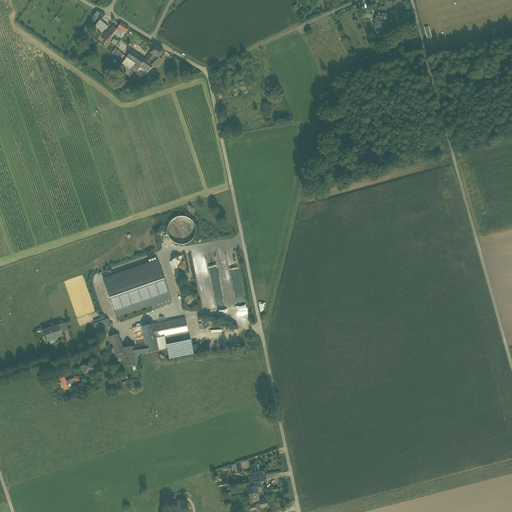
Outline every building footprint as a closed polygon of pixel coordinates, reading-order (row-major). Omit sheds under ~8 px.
[(405,10),(402,10),(404,23),(410,22),(407,6),(404,6),(405,10)] [(86,34),(100,14),(96,12),(82,32),(86,34)] [(387,20),(387,13),(376,13),(376,18),(373,18),(373,25),(375,25),(375,31),(381,31),(381,34),(385,34),(385,29),(383,29),(384,25),(387,25),(388,20),(387,20)] [(96,25),(104,31),(108,27),(100,20),(96,25)] [(121,31),(125,34),(128,28),(121,23),(117,29),(121,31)] [(104,31),(96,25),(94,27),(102,34),(104,31)] [(104,45),(107,48),(110,42),(109,42),(111,39),(110,38),(113,34),(116,36),(118,37),(119,36),(119,35),(115,31),(116,31),(112,28),(106,35),(108,37),(107,38),(108,39),(105,43),(104,45)] [(150,53),(159,58),(163,51),(155,46),(150,53)] [(111,53),(119,60),(123,55),(115,48),(111,53)] [(127,58),(135,64),(140,67),(145,60),(131,51),(126,58),(127,58)] [(150,53),(145,60),(153,67),(161,59),(159,58),(150,53)] [(125,65),(131,70),(135,64),(127,58),(123,64),(125,65)] [(147,73),(153,67),(145,60),(140,67),(140,68),(147,73)] [(140,68),(140,67),(135,64),(131,70),(133,71),(136,73),(140,67),(140,68)] [(121,70),(128,75),(128,74),(131,70),(125,65),(121,70)] [(186,219),(179,218),(172,222),(168,228),(168,235),(171,241),(177,245),(185,245),(191,242),(195,236),(195,229),(192,223),(186,219)] [(205,260),(194,262),(197,278),(201,277),(200,273),(202,272),(201,264),(206,263),(205,260)] [(152,305),(170,298),(157,261),(103,280),(116,317),(152,305)] [(182,272),(175,274),(177,281),(184,279),(182,272)] [(193,296),(189,296),(186,297),(184,300),(184,304),(186,307),(189,308),(192,309),(195,307),(197,304),(197,301),(195,298),(193,296)] [(170,298),(152,305),(153,310),(172,303),(170,298)] [(153,324),(156,340),(165,338),(188,333),(185,318),(168,321),(153,324)] [(110,326),(108,319),(107,320),(94,324),(97,331),(110,326)] [(65,323),(59,326),(61,333),(68,330),(65,323)] [(141,327),(145,346),(147,353),(159,351),(156,340),(153,324),(141,327)] [(42,331),(44,336),(46,335),(47,341),(49,340),(57,338),(58,337),(57,335),(59,334),(61,333),(59,326),(42,331)] [(132,329),(136,347),(145,346),(141,327),(132,329)] [(114,350),(117,355),(123,354),(122,348),(123,348),(117,334),(109,337),(114,350)] [(166,344),(165,338),(156,340),(159,351),(167,349),(169,359),(193,354),(191,344),(191,339),(166,344)] [(147,353),(145,346),(136,347),(127,348),(128,358),(137,358),(137,355),(147,353)] [(124,361),(125,367),(138,366),(137,358),(128,358),(127,348),(123,348),(122,348),(123,354),(124,361)] [(91,371),(92,374),(96,371),(91,362),(80,367),(83,373),(84,373),(89,371),(91,370),(92,371),(91,371)] [(65,378),(67,385),(75,382),(73,378),(72,375),(65,378)] [(234,467),(235,474),(242,473),(241,464),(235,465),(233,465),(234,467)] [(252,477),(253,482),(259,482),(266,481),(265,479),(265,475),(264,471),(259,472),(257,472),(251,473),(252,477)] [(247,495),(258,493),(257,487),(259,487),(259,482),(253,482),(253,487),(246,488),(247,495)] [(259,501),(258,493),(247,495),(249,502),(259,501)] [(259,504),(260,508),(267,506),(266,501),(265,501),(265,499),(261,499),(261,502),(259,502),(259,504)] [(175,511),(186,511),(187,502),(178,500),(175,511)]
